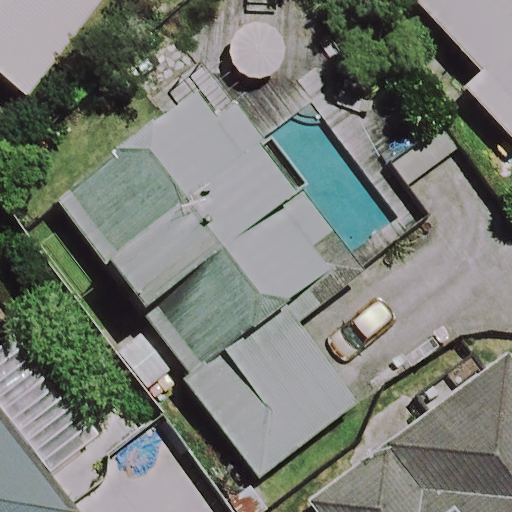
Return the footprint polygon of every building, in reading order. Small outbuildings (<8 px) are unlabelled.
[(99,0),(0,0),(0,86),(19,102),(99,0)] [(511,0),(404,0),(479,81),(463,95),(511,147),(511,0)] [(260,151),(213,87),(54,205),(258,480),(351,411),(284,320),(403,232),(314,111),(260,151)] [(511,511),(511,380),(502,367),(306,510),(307,511),(511,511)] [(97,483),(115,505),(105,511),(225,511),(160,431),(97,483)]
